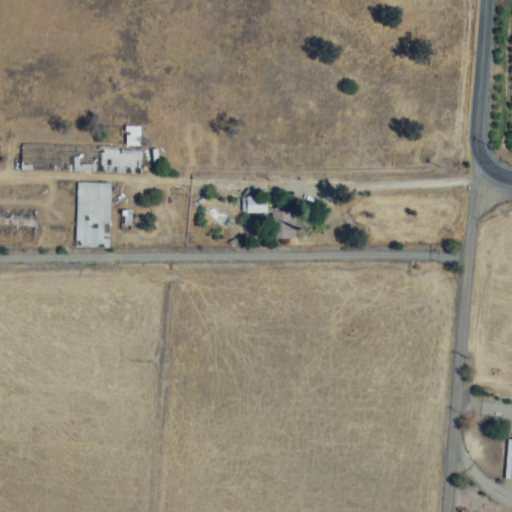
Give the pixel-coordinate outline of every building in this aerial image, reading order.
[(138,126),(124,126),(124,146),(138,146),(138,126)] [(128,174),(128,171),(139,172),(140,150),(58,147),(57,171),(128,174)] [(74,247),(108,247),(109,182),(76,182),(74,247)] [(265,212),(265,197),(245,197),(245,212),(265,212)] [(294,239),(294,206),(269,206),(269,239),(294,239)]
